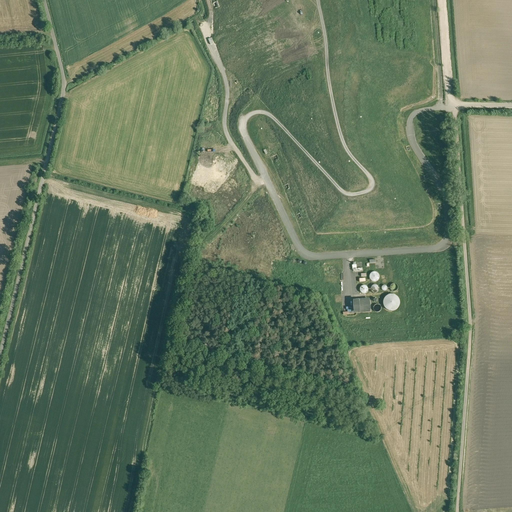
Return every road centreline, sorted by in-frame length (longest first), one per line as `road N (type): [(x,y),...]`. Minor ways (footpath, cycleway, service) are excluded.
road 1 (unclassified): [(44,0),(63,92),(0,355)]
road 2 (track): [(316,0),(341,141),(371,190),(343,195),(274,118),(247,117)]
road 3 (track): [(266,179),(250,171),(224,129),(225,77),(197,17)]
